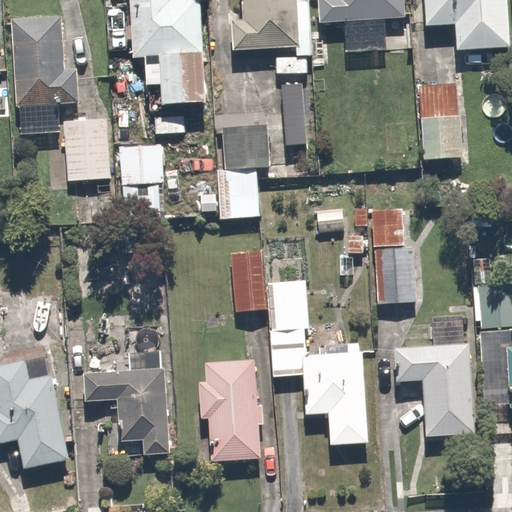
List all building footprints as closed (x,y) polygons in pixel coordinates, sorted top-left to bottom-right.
[(126,0),(126,50),(138,50),(138,79),(156,80),(156,99),(204,99),(204,0),(126,0)] [(306,45),(304,0),(240,0),(241,18),(225,18),(226,48),(306,45)] [(314,0),(315,20),(338,19),(340,49),(382,47),(381,17),(405,16),(403,0),(314,0)] [(454,24),(455,50),(506,47),(504,0),(421,0),(423,25),(454,24)] [(81,104),(78,70),(67,71),(63,18),(13,21),(18,109),(81,104)] [(307,54),(271,54),(271,72),(307,72),(307,54)] [(0,111),(11,111),(10,95),(0,95),(0,111)] [(153,111),(154,135),(186,134),(185,109),(153,111)] [(456,113),(416,117),(420,157),(461,152),(456,113)] [(65,123),(70,183),(113,179),(108,120),(65,123)] [(287,124),(215,126),(217,189),(201,190),(201,216),(260,214),(258,162),(287,161),(287,124)] [(176,170),(162,171),(160,140),(118,142),(121,214),(164,212),(163,189),(177,189),(176,170)] [(376,211),(369,211),(371,249),(403,248),(403,246),(417,246),(417,242),(409,227),(402,227),(401,209),(399,209),(398,198),(376,198),(376,211)] [(367,228),(366,209),(353,210),(354,228),(367,228)] [(344,232),(342,210),(315,212),(317,234),(344,232)] [(362,255),(363,237),(347,237),(346,254),(362,255)] [(412,249),(374,250),(375,306),(415,304),(412,249)] [(238,313),(271,311),(266,252),(233,255),(238,313)] [(354,276),(353,258),(340,258),(341,277),(354,276)] [(490,259),(472,260),(474,285),(492,284),(490,259)] [(334,447),(366,445),(360,345),(320,348),(320,356),(309,356),(307,330),(312,330),(309,282),(271,285),(276,330),(273,331),(277,378),(307,376),(310,417),(332,415),(334,447)] [(479,330),(511,327),(511,285),(472,288),(475,323),(478,322),(479,330)] [(473,435),(468,344),(464,345),(461,316),(430,317),(432,347),(391,350),(394,384),(420,382),(423,439),(473,435)] [(251,355),(249,338),(216,341),(217,358),(251,355)] [(147,457),(174,455),(169,369),(165,370),(164,352),(132,354),(133,372),(88,375),(89,403),(121,401),(123,443),(146,441),(147,457)] [(73,461),(55,376),(33,381),(28,361),(0,366),(0,411),(0,412),(0,411),(0,446),(22,442),(29,471),(73,461)] [(265,460),(262,426),(267,426),(266,407),(261,407),(259,361),(208,364),(210,384),(203,384),(205,420),(213,420),(215,463),(265,460)]
